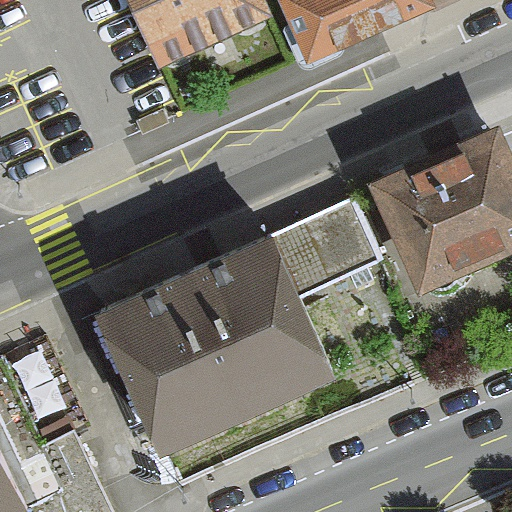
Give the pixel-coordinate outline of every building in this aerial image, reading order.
[(137,0),(157,42),(251,0),(137,0)] [(280,0),(305,53),(425,0),(280,0)] [(397,175),(371,186),(395,239),(383,244),(406,296),(511,250),(511,172),(494,132),(397,175)] [(307,220),(273,235),(302,300),(380,266),(351,201),(307,220)] [(128,298),(100,311),(165,458),(338,382),(302,300),(273,235),(186,273),(128,298)] [(0,357),(0,511),(13,511),(28,506),(31,511),(115,511),(75,429),(46,443),(3,356),(0,357)]
